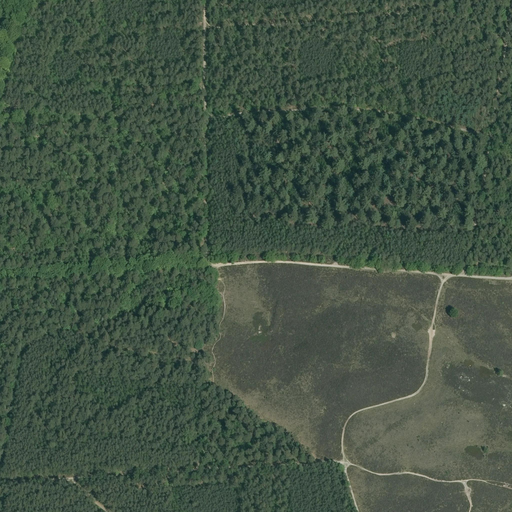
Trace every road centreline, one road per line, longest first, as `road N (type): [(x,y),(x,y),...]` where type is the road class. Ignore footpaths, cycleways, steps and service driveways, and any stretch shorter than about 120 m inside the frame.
road 1 (track): [(204,29),(428,10),(507,39)]
road 2 (track): [(206,119),(340,109),(488,138)]
road 3 (track): [(65,477),(344,462)]
road 4 (track): [(210,267),(464,276)]
road 5 (track): [(0,132),(115,121),(127,91),(205,85)]
road 6 (unknown): [(0,287),(213,273)]
road 7 (track): [(210,267),(0,280)]
road 8 (track): [(210,267),(206,119)]
road 9 (track): [(488,138),(464,276)]
road 10 (track): [(511,14),(488,138)]
